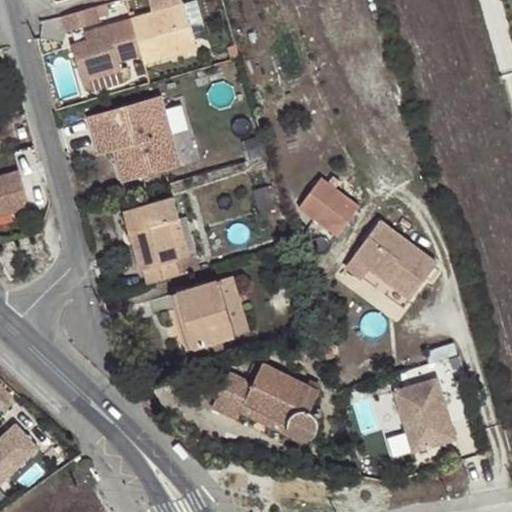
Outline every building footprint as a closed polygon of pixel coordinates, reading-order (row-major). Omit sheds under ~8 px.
[(132,18),(95,29),(98,38),(88,40),(72,45),(85,90),(94,87),(92,80),(121,71),(119,61),(142,54),(145,64),(197,48),(184,3),(132,18)] [(101,21),(96,7),(63,17),(67,31),(101,21)] [(98,38),(95,29),(85,32),(88,40),(98,38)] [(160,137),(172,134),(161,97),(89,118),(97,144),(110,140),(122,181),(169,167),(160,137)] [(181,164),(172,134),(160,137),(169,167),(181,164)] [(31,196),(22,172),(0,179),(0,213),(2,213),(2,217),(25,208),(31,196)] [(360,207),(322,179),(300,208),(337,236),(360,207)] [(144,269),(149,284),(181,275),(177,259),(181,258),(170,222),(179,218),(173,197),(122,212),(129,234),(131,234),(141,270),(144,269)] [(181,258),(197,253),(186,217),(179,218),(170,222),(181,258)] [(381,222),(354,257),(370,269),(411,299),(437,264),(381,222)] [(181,275),(201,268),(197,253),(181,258),(177,259),(181,275)] [(370,269),(354,257),(348,266),(363,278),(370,269)] [(235,276),(218,281),(235,335),(250,330),(235,276)] [(235,335),(218,281),(178,293),(194,348),(213,341),(221,340),(235,335)] [(221,340),(213,341),(216,351),(224,348),(221,340)] [(238,419),(241,413),(245,403),(289,424),(288,427),(289,431),(290,435),(292,438),(295,439),(296,440),(299,440),(303,441),(310,439),(316,434),(318,428),(318,420),(315,415),(311,412),(320,392),(263,365),(253,384),(230,373),(214,407),(238,419)] [(411,453),(456,440),(438,378),(393,391),(411,453)] [(337,393),(340,406),(351,402),(347,390),(337,393)] [(245,403),(241,413),(295,439),(292,438),(290,435),(289,431),(288,427),(289,424),(245,403)] [(0,483),(41,444),(18,420),(0,437),(0,483)] [(179,442),(172,449),(183,461),(189,456),(190,454),(179,442)] [(394,465),(356,459),(361,476),(392,480),(394,465)]
